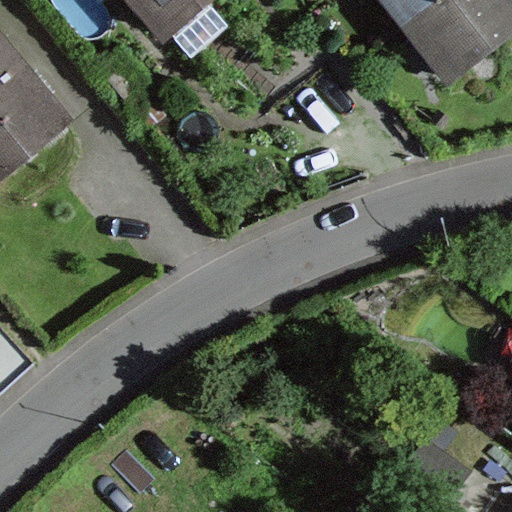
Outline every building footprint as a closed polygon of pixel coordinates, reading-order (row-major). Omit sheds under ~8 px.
[(141,0),(142,1),(139,4),(163,31),(198,0),(141,0)] [(391,0),(407,21),(433,0),(391,0)] [(454,79),(511,32),(511,0),(433,0),(407,21),(454,79)] [(0,175),(66,120),(0,40),(0,175)] [(120,46),(97,65),(136,111),(159,92),(120,46)] [(426,439),(404,469),(451,501),(472,471),(426,439)]
